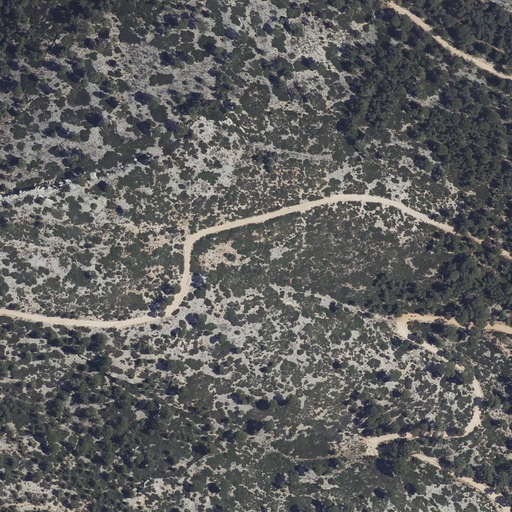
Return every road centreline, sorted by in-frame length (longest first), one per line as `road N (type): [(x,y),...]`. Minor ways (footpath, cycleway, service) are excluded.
road 1 (track): [(511,255),(394,202),(328,198),(202,230),(186,252),(176,299),(163,312),(80,322),(0,310)]
road 2 (track): [(415,315),(397,319),(396,329),(472,381),(474,415),(463,431),(411,431),(365,445),(415,450),(491,492),(501,511)]
road 3 (track): [(511,79),(446,48),(384,0)]
